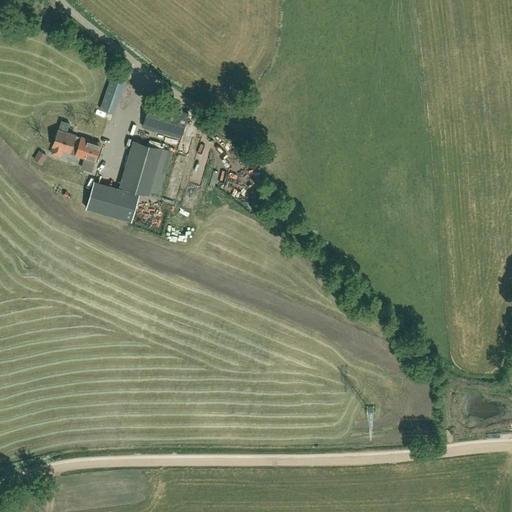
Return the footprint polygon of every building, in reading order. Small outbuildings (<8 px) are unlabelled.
[(114,114),(126,81),(112,76),(100,109),(114,114)] [(181,137),(188,113),(150,102),(143,126),(181,137)] [(76,153),(81,137),(58,130),(53,145),(54,146),(52,153),(61,156),(63,149),(76,153)] [(101,144),(81,137),(76,153),(75,155),(95,162),(101,144)] [(138,142),(124,188),(148,195),(161,149),(138,142)] [(49,155),(41,150),(35,159),(43,164),(49,155)] [(76,163),(70,189),(88,194),(93,174),(89,173),(91,166),(76,163)]
